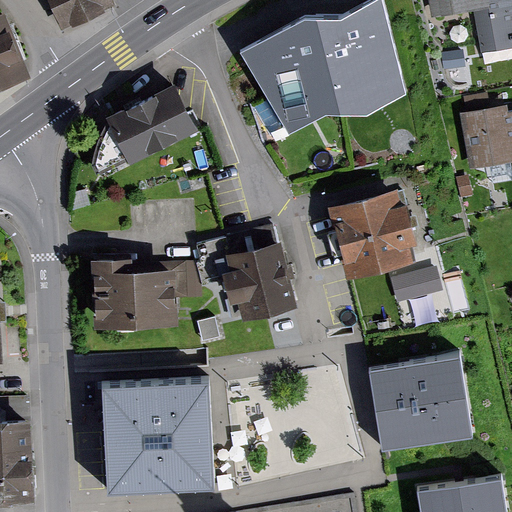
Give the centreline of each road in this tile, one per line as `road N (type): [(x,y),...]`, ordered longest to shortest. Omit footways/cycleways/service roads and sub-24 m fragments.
road 1 (residential): [(2,135),(28,175),(42,225),(60,511)]
road 2 (residential): [(181,9),(287,212),(316,335)]
road 3 (secondary): [(73,82),(181,9)]
road 4 (unknown): [(341,360),(357,479)]
